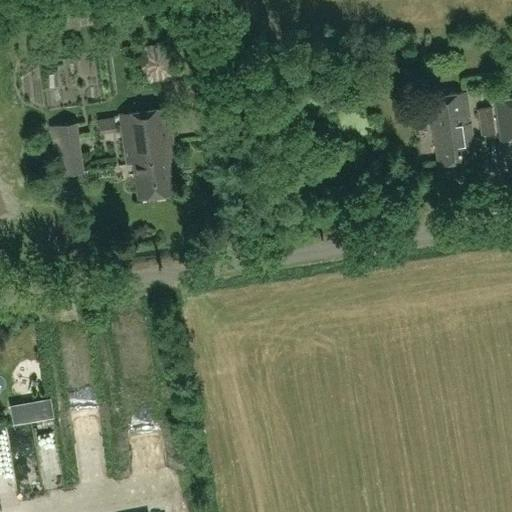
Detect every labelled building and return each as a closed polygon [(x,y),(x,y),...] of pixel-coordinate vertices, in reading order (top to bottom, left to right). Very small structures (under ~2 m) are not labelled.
[(146,45),(137,64),(148,83),(171,80),(179,60),(167,43),(146,45)] [(476,158),(468,92),(427,97),(430,128),(434,128),(438,163),(476,158)] [(511,137),(511,99),(499,101),(503,138),(511,137)] [(120,113),(127,164),(133,163),(138,197),(174,192),(169,159),(175,158),(168,106),(120,113)] [(490,107),(478,109),(482,134),(493,133),(490,107)] [(52,125),(58,174),(80,170),(74,122),(52,125)] [(42,487),(55,486),(51,422),(38,423),(42,487)] [(14,427),(0,428),(0,497),(19,496),(14,427)]
